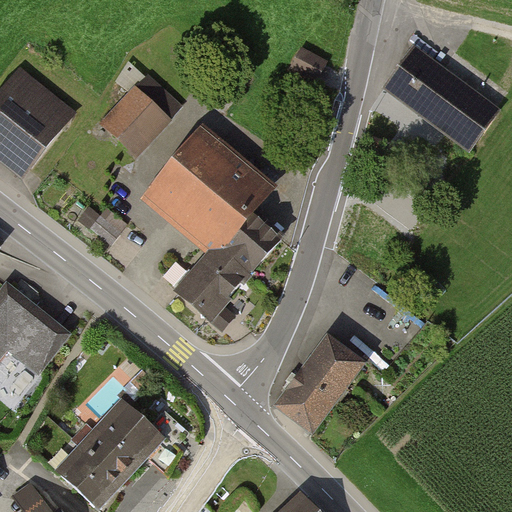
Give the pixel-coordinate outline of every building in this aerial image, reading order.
[(295,71),(323,83),(332,60),(305,49),(295,71)] [(504,114),(421,50),(390,90),(473,154),(504,114)] [(130,105),(111,128),(145,156),(186,106),(135,64),(113,91),(130,105)] [(82,120),(29,77),(0,112),(0,162),(27,185),(82,120)] [(283,194),(209,133),(152,201),(217,255),(181,298),(218,329),(291,242),(263,218),(283,194)] [(122,234),(101,218),(92,230),(113,246),(122,234)] [(77,342),(12,286),(0,299),(0,366),(10,355),(41,382),(77,342)] [(374,369),(336,340),(284,407),(321,436),(374,369)] [(130,402),(107,427),(147,463),(170,437),(130,402)] [(107,427),(84,453),(125,488),(147,463),(107,427)] [(84,453),(62,479),(99,511),(103,511),(125,488),(84,453)] [(49,511),(41,501),(27,511),(49,511)] [(311,511),(301,501),(288,511),(311,511)]
